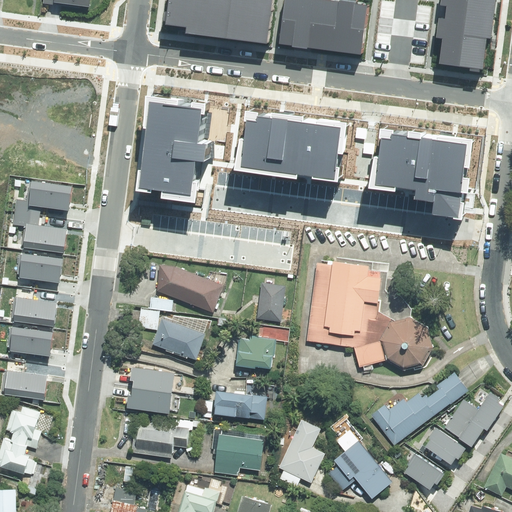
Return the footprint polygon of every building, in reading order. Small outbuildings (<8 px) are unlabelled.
[(55,0),(54,7),(93,12),(94,0),(55,0)] [(170,0),(167,27),(270,42),(275,0),(170,0)] [(284,0),(279,41),(366,53),(372,0),(284,0)] [(445,35),(442,60),(484,66),(493,0),(443,0),(438,34),(445,35)] [(429,16),(421,16),(420,40),(427,40),(429,16)] [(211,47),(193,45),(189,82),(222,86),(226,54),(210,53),(211,47)] [(243,62),(233,61),(232,73),(243,74),(243,62)] [(15,78),(15,76),(0,74),(0,103),(0,104),(0,102),(21,104),(24,79),(15,78)] [(310,74),(307,103),(389,113),(393,84),(379,82),(378,87),(360,84),(360,79),(347,77),(346,83),(325,81),(326,76),(310,74)] [(464,88),(430,85),(425,130),(459,133),(464,88)] [(422,89),(413,88),(411,115),(419,116),(422,89)] [(71,126),(74,93),(39,89),(38,96),(32,95),(29,113),(35,114),(34,122),(52,124),(52,126),(58,127),(58,125),(71,126)] [(206,107),(149,100),(137,192),(195,199),(200,160),(204,161),(207,143),(201,143),(206,107)] [(347,124),(245,112),(238,170),(340,182),(347,124)] [(6,122),(0,121),(0,161),(1,161),(2,155),(5,155),(7,133),(8,134),(9,129),(5,129),(6,122)] [(466,141),(378,131),(371,185),(439,193),(436,215),(456,217),(466,141)] [(297,178),(293,207),(375,217),(378,189),(365,188),(365,190),(310,183),(310,180),(297,178)] [(20,278),(61,285),(70,226),(46,222),(47,210),(72,213),(76,187),(35,181),(32,201),(20,199),(16,226),(28,228),(20,278)] [(215,258),(225,231),(180,214),(167,249),(182,255),(185,247),(215,258)] [(387,271),(317,262),(306,341),(355,347),(360,368),(388,361),(405,370),(426,365),(435,347),(432,326),(412,315),(395,320),(381,313),(387,271)] [(164,263),(154,290),(214,311),(224,284),(164,263)] [(285,279),(261,277),(257,319),(282,320),(285,279)] [(21,294),(12,355),(50,361),(60,300),(21,294)] [(152,298),(151,310),(140,310),(139,329),(157,330),(158,311),(173,312),(174,299),(152,298)] [(196,360),(205,334),(162,318),(152,344),(196,360)] [(256,339),(239,338),(237,366),(271,368),(272,354),(275,355),(276,340),(288,341),(289,329),(257,327),(256,339)] [(195,382),(151,366),(142,392),(186,408),(195,382)] [(47,402),(50,379),(8,372),(5,395),(47,402)] [(384,407),(372,416),(394,446),(469,391),(456,373),(438,386),(440,389),(428,397),(424,393),(410,403),(406,397),(387,411),(384,407)] [(217,391),(217,393),(210,392),(210,406),(216,406),(215,415),(266,417),(267,397),(275,397),(276,386),(254,385),(255,378),(247,377),(246,392),(217,391)] [(473,402),(443,429),(469,457),(486,442),(480,436),(494,424),(473,402)] [(22,413),(12,410),(7,430),(14,432),(12,440),(2,437),(0,447),(0,465),(33,473),(36,459),(26,457),(29,447),(36,449),(41,431),(37,430),(41,411),(23,407),(22,413)] [(194,420),(136,415),(133,451),(173,454),(174,445),(187,446),(189,430),(193,430),(194,420)] [(322,427),(302,418),(281,466),(285,468),(281,477),(298,485),(302,478),(312,482),(324,453),(312,448),(322,427)] [(264,438),(218,435),(215,474),(240,476),(241,468),(262,469),(264,438)] [(393,482),(358,439),(334,458),(338,464),(327,473),(342,491),(356,480),(360,486),(355,490),(362,498),(368,492),(373,498),(393,482)] [(511,456),(502,452),(485,487),(502,495),(507,485),(511,487),(511,456)] [(137,466),(125,466),(125,482),(136,482),(137,466)] [(212,480),(208,490),(189,484),(179,511),(214,511),(221,492),(224,484),(212,480)] [(17,511),(17,489),(0,489),(0,511),(17,511)] [(271,511),(274,505),(244,495),(238,511),(271,511)] [(136,511),(137,506),(117,502),(115,511),(136,511)] [(503,511),(504,510),(483,503),(482,507),(473,504),(470,511),(503,511)]
